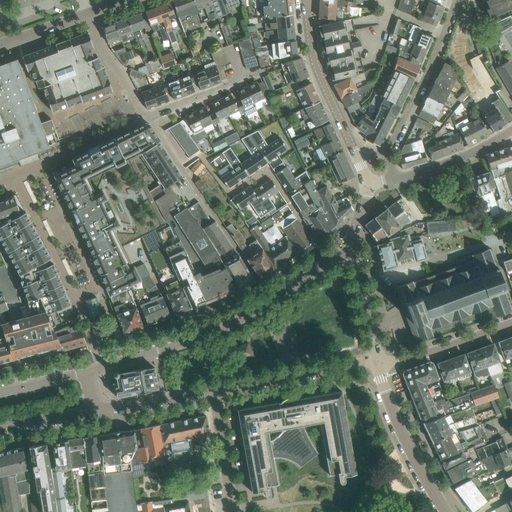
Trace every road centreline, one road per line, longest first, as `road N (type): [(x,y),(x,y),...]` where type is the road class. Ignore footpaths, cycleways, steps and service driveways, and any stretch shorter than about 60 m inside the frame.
road 1 (unclassified): [(352,250),(201,337),(87,369)]
road 2 (unclassified): [(256,278),(146,117)]
road 3 (unclassified): [(392,178),(387,152),(458,0)]
road 4 (tertiary): [(367,180),(313,57),(308,0)]
road 5 (unclassified): [(212,390),(377,362)]
road 6 (tertiary): [(444,511),(377,362)]
road 7 (unclassified): [(377,362),(420,357),(511,324)]
road 8 (unclassified): [(392,178),(450,162),(511,131)]
road 9 (residential): [(232,511),(212,390)]
